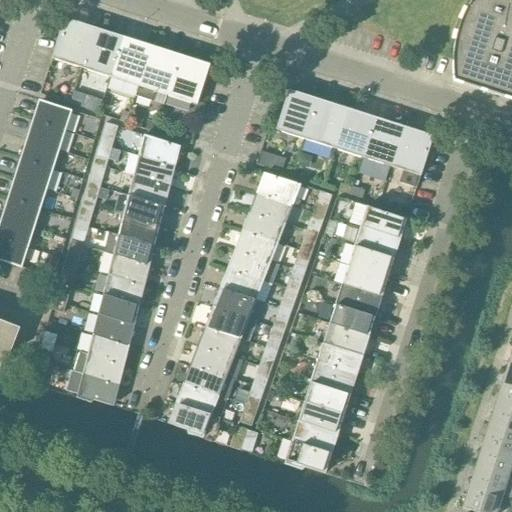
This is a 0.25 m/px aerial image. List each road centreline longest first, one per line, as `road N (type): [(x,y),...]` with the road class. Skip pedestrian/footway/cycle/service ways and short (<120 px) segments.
road 1 (residential): [(145,397),(259,42)]
road 2 (residential): [(368,462),(474,111)]
road 3 (residential): [(259,42),(474,111)]
road 4 (tertiary): [(133,511),(0,470)]
road 5 (residential): [(127,0),(246,38)]
